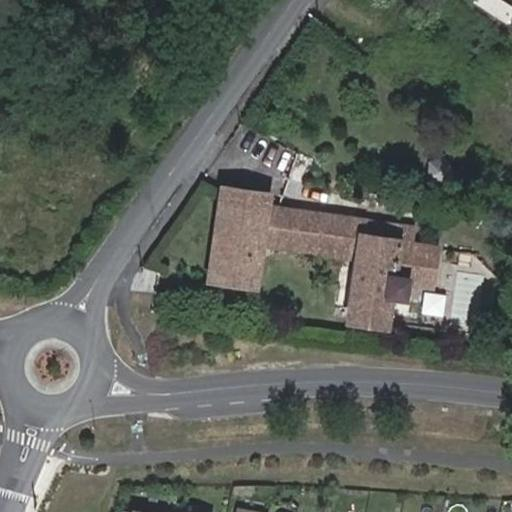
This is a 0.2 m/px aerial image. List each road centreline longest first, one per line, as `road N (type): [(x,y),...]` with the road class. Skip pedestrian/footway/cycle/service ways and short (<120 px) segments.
road 1 (tertiary): [(511,396),(358,383),(101,389)]
road 2 (unclassified): [(299,0),(93,292),(76,330)]
